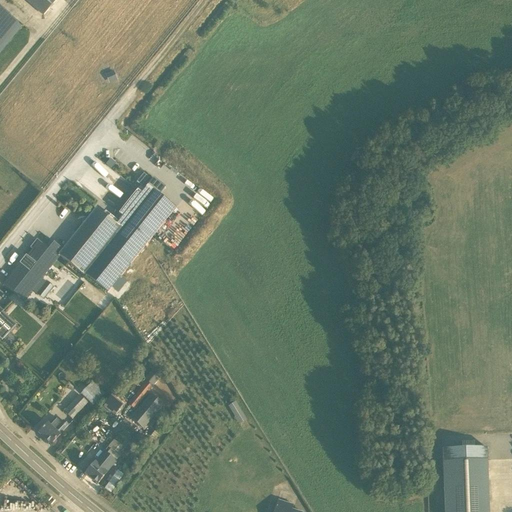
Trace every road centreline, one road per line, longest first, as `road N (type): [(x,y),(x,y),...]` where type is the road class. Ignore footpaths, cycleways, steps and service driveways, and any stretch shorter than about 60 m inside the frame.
road 1 (track): [(205,0),(0,255)]
road 2 (secondary): [(92,511),(0,430)]
